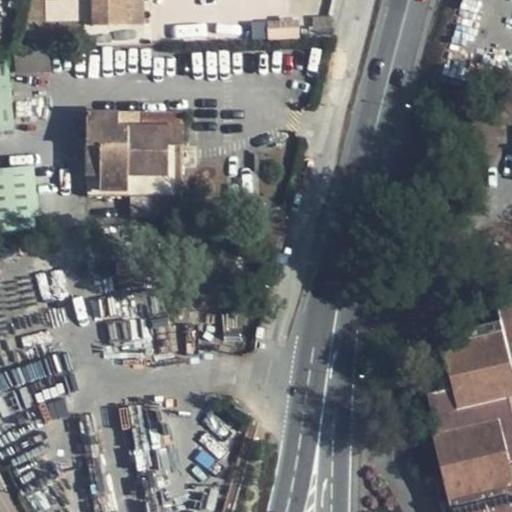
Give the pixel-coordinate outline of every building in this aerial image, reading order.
[(128,0),(93,0),(95,26),(129,24),(128,0)] [(314,30),(315,36),(333,35),(333,22),(330,16),(315,16),(314,18),(314,30)] [(0,121),(17,120),(13,52),(0,53),(0,121)] [(17,75),(50,74),(50,53),(17,56),(17,75)] [(183,167),(183,147),(183,112),(89,113),(89,138),(89,146),(88,194),(132,195),(181,196),(184,196),(183,167)] [(196,147),(183,147),(183,167),(197,167),(196,147)] [(0,163),(0,177),(28,175),(32,161),(0,163)] [(35,161),(32,161),(28,175),(15,226),(37,225),(35,161)] [(0,227),(15,226),(28,175),(0,177),(0,227)] [(181,217),(181,196),(132,195),(131,217),(181,217)] [(44,296),(41,280),(12,284),(14,299),(44,296)] [(465,332),(468,344),(473,367),(507,360),(509,369),(511,368),(511,306),(495,311),(498,324),(465,332)] [(509,511),(500,472),(511,468),(511,454),(500,406),(494,383),(478,386),(473,367),(468,344),(440,351),(450,393),(426,398),(436,440),(446,482),(440,483),(447,511),(509,511)] [(511,402),(511,382),(509,369),(507,360),(473,367),(478,386),(494,383),(500,406),(511,402)] [(430,441),(440,483),(446,482),(436,440),(430,441)] [(432,485),(438,511),(447,511),(440,483),(432,485)]
